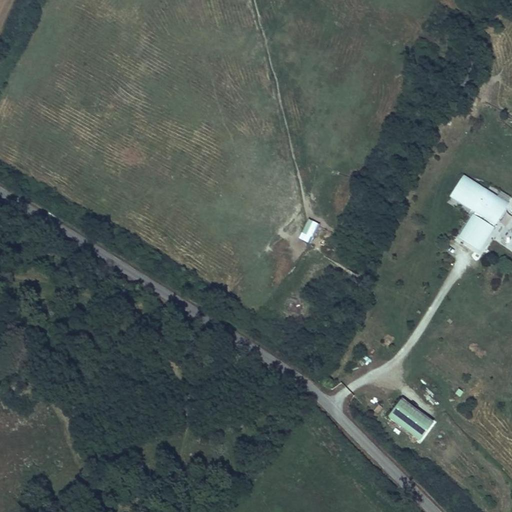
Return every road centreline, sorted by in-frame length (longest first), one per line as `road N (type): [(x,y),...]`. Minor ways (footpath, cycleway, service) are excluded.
road 1 (residential): [(0,201),(285,364),(444,511)]
road 2 (unknown): [(331,406),(403,353),(462,254)]
